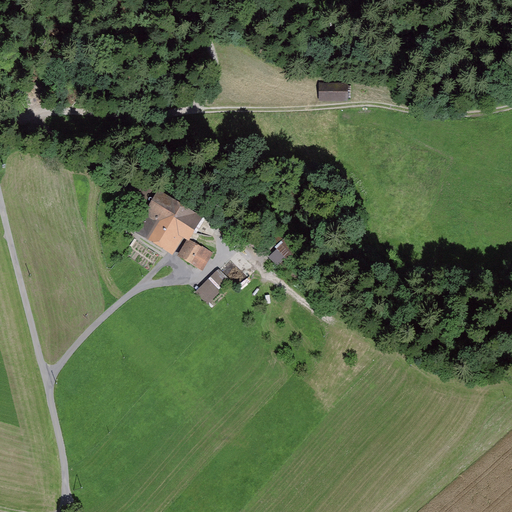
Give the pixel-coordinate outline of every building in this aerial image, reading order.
[(342,102),(343,82),(315,82),(315,101),(342,102)] [(189,239),(205,213),(160,187),(135,229),(173,252),(183,235),(189,239)] [(200,269),(212,251),(192,238),(180,257),(200,269)] [(269,258),(278,267),(291,254),(283,245),(269,258)] [(229,280),(216,267),(191,291),(204,304),(229,280)]
